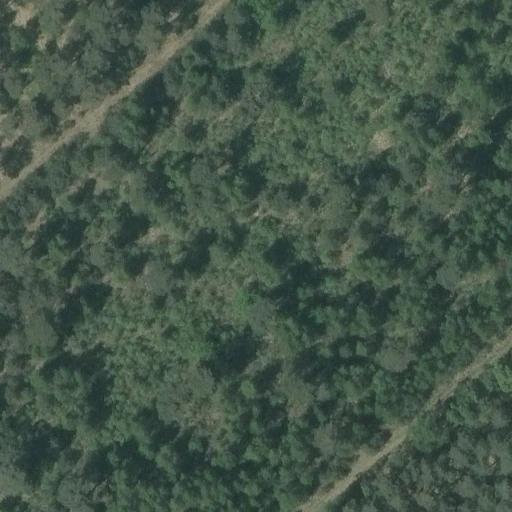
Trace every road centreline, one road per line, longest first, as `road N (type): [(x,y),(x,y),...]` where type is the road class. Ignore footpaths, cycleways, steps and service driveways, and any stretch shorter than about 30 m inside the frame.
road 1 (track): [(214,0),(0,181)]
road 2 (track): [(308,511),(511,337)]
